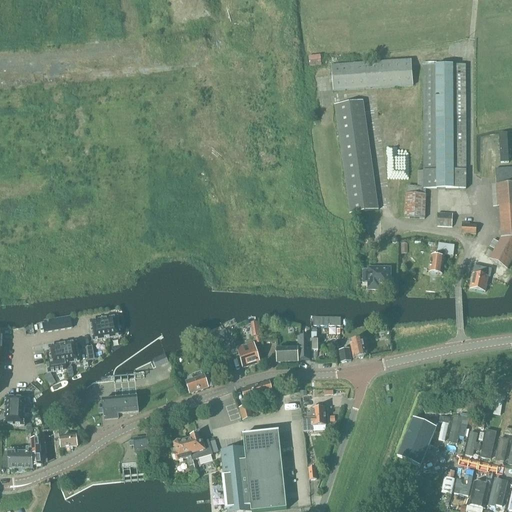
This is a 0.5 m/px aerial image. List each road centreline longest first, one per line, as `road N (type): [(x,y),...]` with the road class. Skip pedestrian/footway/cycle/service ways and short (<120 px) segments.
road 1 (tertiary): [(358,371),(285,375),(221,391),(143,421),(47,476),(0,485)]
road 2 (track): [(473,0),(471,178)]
road 3 (tertiary): [(358,371),(511,341)]
